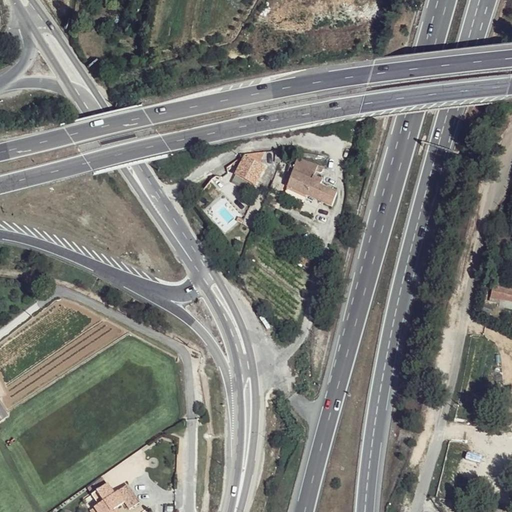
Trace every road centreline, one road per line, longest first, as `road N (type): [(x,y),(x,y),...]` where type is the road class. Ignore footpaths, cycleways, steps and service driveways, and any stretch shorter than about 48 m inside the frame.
road 1 (motorway): [(439,0),(307,511)]
road 2 (motorway): [(366,511),(403,269),(481,0)]
road 3 (motorway): [(0,183),(362,103),(511,87)]
road 4 (motorway): [(511,57),(372,73),(0,151)]
road 5 (residential): [(511,155),(490,202),(416,511)]
road 6 (secondary): [(203,271),(87,95)]
road 7 (motorway): [(0,234),(161,296)]
road 8 (secondary): [(247,401),(235,328),(203,271)]
road 9 (motorway): [(161,296),(207,335),(247,401)]
